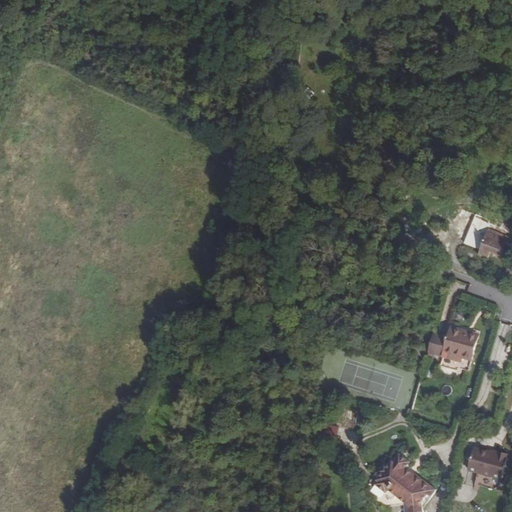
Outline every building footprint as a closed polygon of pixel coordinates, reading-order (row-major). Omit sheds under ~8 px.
[(490,230),(509,236),(511,229),(511,228),(494,221),(490,230)] [(509,236),(490,230),(487,240),(505,247),(509,236)] [(505,247),(487,240),(485,240),(480,254),(488,258),(491,252),(502,256),(505,247)] [(473,360),(478,338),(465,335),(466,331),(452,327),(444,357),(456,360),(457,356),(473,360)] [(501,366),(508,348),(497,344),(490,362),(501,366)] [(508,486),(511,470),(511,460),(506,458),(491,452),(482,476),(491,480),(508,486)] [(389,474),(385,471),(378,479),(382,483),(379,488),(381,489),(379,492),(389,500),(390,503),(395,507),(398,506),(400,503),(412,511),(411,511),(426,511),(438,497),(417,480),(414,484),(405,477),(410,469),(401,461),(394,470),(393,468),(389,474)]
